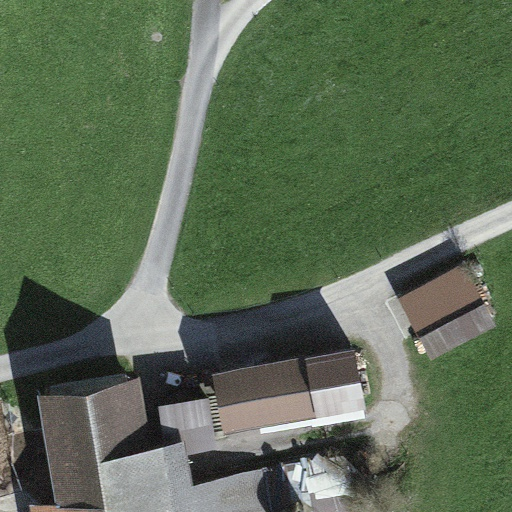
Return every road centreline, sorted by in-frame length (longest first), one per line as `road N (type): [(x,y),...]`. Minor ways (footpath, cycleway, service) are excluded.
road 1 (track): [(136,335),(357,300),(511,226)]
road 2 (track): [(136,335),(166,247),(209,45),(257,0)]
road 3 (unclassified): [(0,368),(136,335)]
